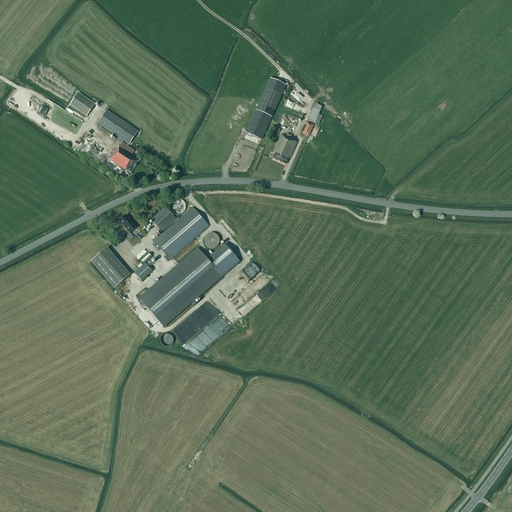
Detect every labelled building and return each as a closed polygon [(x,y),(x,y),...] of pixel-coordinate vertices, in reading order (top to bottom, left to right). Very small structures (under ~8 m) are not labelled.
[(281,94),(267,88),(256,110),(271,117),(281,94)] [(78,93),(70,105),(86,116),(95,104),(78,93)] [(308,120),(315,123),(322,107),(315,104),(308,120)] [(109,159),(125,170),(125,169),(131,173),(140,159),(136,156),(135,157),(134,157),(135,156),(132,154),(135,151),(128,146),(138,131),(107,110),(98,124),(128,144),(127,145),(122,142),(117,150),(116,149),(109,159)] [(302,134),(309,136),(314,125),(307,122),(302,134)] [(273,153),(275,153),(272,159),(286,165),(289,157),(290,158),(297,143),(292,141),(293,140),(286,137),(287,136),(291,138),(292,135),(288,133),(287,135),(285,136),(281,135),(273,153)] [(73,136),(69,142),(76,146),(80,138),(77,136),(76,138),(73,136)] [(99,164),(103,158),(97,153),(96,154),(92,159),(99,164)] [(151,220),(161,231),(176,219),(166,207),(151,220)] [(193,208),(154,241),(156,244),(154,245),(159,251),(161,249),(166,255),(164,257),(168,262),(170,260),(209,227),(193,208)] [(126,215),(119,221),(130,233),(137,228),(126,215)] [(209,234),(207,235),(206,236),(205,237),(205,238),(204,240),(204,241),(204,243),(205,244),(205,246),(206,247),(207,248),(209,248),(210,249),(212,249),(213,249),(215,248),(216,248),(217,247),(218,246),(219,244),(219,243),(220,241),(219,240),(219,238),(218,237),(217,236),(216,235),(215,234),(213,234),(212,233),(210,234),(209,234)] [(239,261),(225,245),(208,261),(198,249),(180,265),(179,264),(158,283),(159,284),(140,300),(164,327),(239,261)] [(128,276),(105,249),(90,262),(113,289),(128,276)] [(145,263),(153,255),(149,251),(140,258),(145,263)] [(253,259),(240,271),(249,281),(262,268),(253,259)] [(141,281),(152,271),(146,263),(134,273),(141,281)] [(211,302),(202,312),(210,319),(219,310),(211,302)]
